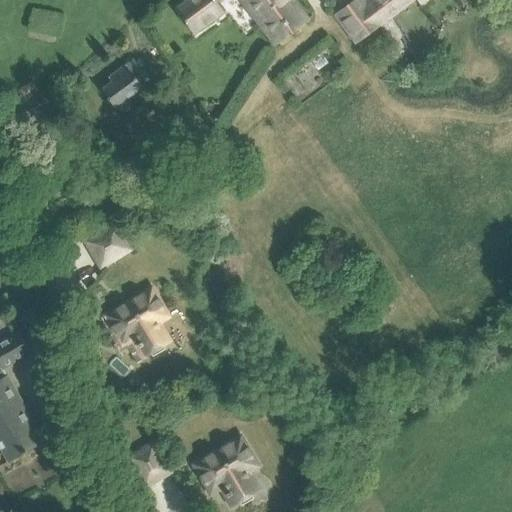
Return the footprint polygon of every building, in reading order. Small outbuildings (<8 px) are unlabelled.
[(241,0),(273,43),(306,19),(292,0),(186,0),(175,8),(193,34),(222,13),(213,0),(241,0)] [(414,0),(419,6),(427,0),(369,0),(366,2),(364,0),(357,0),(338,14),(358,41),(367,34),(367,33),(413,0),(414,0)] [(60,35),(63,16),(31,10),(27,29),(60,35)] [(141,88),(127,68),(125,66),(108,78),(112,83),(101,91),(113,108),(141,88)] [(127,249),(120,238),(114,227),(88,243),(101,265),(127,249)] [(122,344),(127,341),(132,338),(142,355),(168,340),(158,323),(168,317),(151,289),(106,316),(122,344)] [(0,364),(3,369),(25,355),(14,334),(0,342),(0,364)] [(20,413),(26,409),(6,376),(0,379),(0,449),(7,462),(38,445),(20,413)] [(240,439),(195,465),(211,493),(221,487),(231,504),(257,489),(247,472),(256,466),(240,439)] [(152,445),(130,457),(146,484),(167,471),(152,445)]
